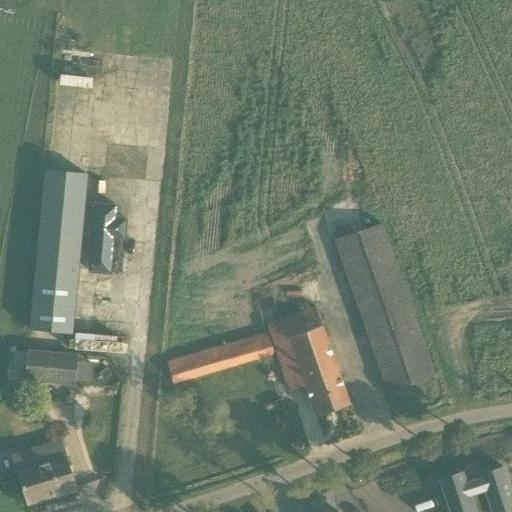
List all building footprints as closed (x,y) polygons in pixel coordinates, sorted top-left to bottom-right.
[(70,334),(86,174),(46,170),(31,330),(70,334)] [(334,240),(388,391),(435,375),(382,223),(334,240)] [(125,254),(126,242),(84,238),(83,251),(125,254)] [(316,416),(350,405),(315,307),(267,324),(290,392),(305,386),(316,416)] [(273,354),(266,331),(165,361),(172,383),(273,354)] [(25,381),(75,385),(77,353),(28,349),(25,381)] [(27,503),(75,488),(63,448),(46,453),(49,463),(18,473),(27,503)] [(442,507),(448,505),(450,511),(510,511),(511,511),(511,496),(502,466),(480,474),(481,477),(466,482),(462,471),(439,479),(440,482),(434,484),(442,507)]
